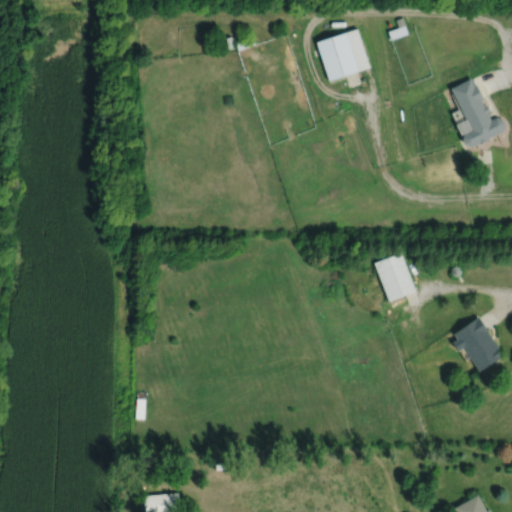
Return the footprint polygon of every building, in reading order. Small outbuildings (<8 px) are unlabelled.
[(386,32),(390,39),(405,33),(401,25),(386,32)] [(313,41),(325,81),(368,69),(356,29),(313,41)] [(232,41),(234,50),(252,45),(250,37),(232,41)] [(448,87),(467,130),(458,134),(463,147),(505,129),(499,115),(488,120),(470,78),(448,87)] [(370,262),(384,301),(413,292),(399,252),(370,262)] [(478,318),(451,332),(472,373),(499,359),(478,318)] [(457,511),(488,511),(481,492),(454,504),(457,511)] [(142,493),(141,511),(176,511),(177,493),(142,493)]
